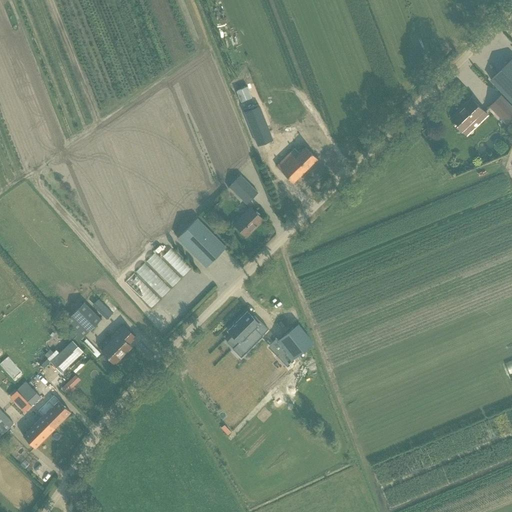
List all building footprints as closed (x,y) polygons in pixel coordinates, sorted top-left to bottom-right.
[(511,59),(491,80),(498,87),(511,102),(511,59)] [(511,127),(511,126),(508,123),(511,118),(511,107),(501,96),(490,106),(507,124),(503,127),(508,132),(511,127)] [(303,130),(318,120),(310,109),(312,108),(304,98),(282,113),(291,127),(298,123),(303,130)] [(487,115),(478,105),(471,98),(463,106),(465,107),(452,120),(455,122),(454,123),(456,124),(458,126),(467,135),(487,115)] [(260,109),(245,115),(258,148),(273,142),(260,109)] [(285,157),(279,164),(292,176),(298,170),(297,168),(305,159),(311,165),(322,154),(301,135),(291,145),(295,149),(286,158),(285,157)] [(257,192),(250,185),(240,175),(229,186),(239,196),(246,203),(257,192)] [(262,220),(250,207),(233,224),(246,236),(245,235),(254,226),(255,227),(262,220)] [(225,247),(218,240),(197,218),(177,238),(198,259),(205,266),(225,247)] [(172,245),(145,272),(172,300),(203,269),(180,247),(177,250),(172,245)] [(135,282),(162,308),(171,299),(144,273),(135,282)] [(100,311),(105,306),(98,299),(93,304),(100,311)] [(265,308),(278,321),(287,312),(274,299),(265,308)] [(80,340),(101,319),(84,302),(63,323),(80,340)] [(233,336),(227,342),(233,348),(239,343),(246,350),(259,337),(256,334),(257,332),(261,335),(267,329),(259,321),(258,323),(247,312),(228,331),(233,336)] [(298,324),(277,340),(292,359),(312,342),(304,332),(298,324)] [(135,337),(128,330),(123,325),(116,333),(117,334),(101,351),(114,364),(131,347),(128,344),(135,337)] [(35,337),(33,326),(25,327),(27,339),(35,337)] [(83,352),(72,340),(50,362),(60,373),(78,356),(83,352)] [(83,367),(87,371),(93,365),(89,361),(83,367)] [(87,373),(73,386),(78,391),(92,379),(87,373)] [(69,381),(62,387),(67,392),(73,386),(69,381)] [(40,397),(27,383),(18,392),(23,397),(32,406),(40,397)] [(31,406),(18,392),(16,390),(11,395),(9,397),(25,413),(31,406)] [(43,415),(54,428),(70,412),(63,405),(53,395),(47,402),(51,407),(43,415)] [(0,410),(0,427),(5,432),(13,424),(0,410)] [(23,436),(27,440),(35,447),(54,428),(43,415),(23,436)]
